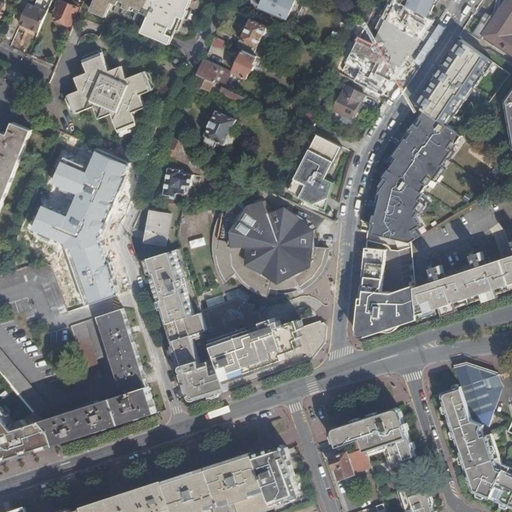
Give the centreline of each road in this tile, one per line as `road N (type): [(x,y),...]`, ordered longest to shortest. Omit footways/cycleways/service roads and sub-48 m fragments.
road 1 (residential): [(222,0),(120,234),(182,429)]
road 2 (residential): [(465,0),(393,108),(353,194),(338,373)]
road 3 (primary): [(182,429),(0,489)]
road 4 (residential): [(466,511),(452,499),(404,360)]
road 5 (residential): [(289,391),(332,511)]
